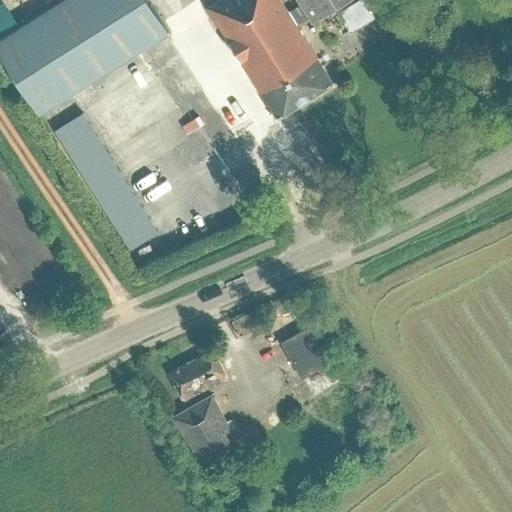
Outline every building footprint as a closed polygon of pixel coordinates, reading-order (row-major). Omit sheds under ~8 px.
[(148,0),(55,0),(0,34),(0,49),(38,111),(168,31),(148,0)] [(282,0),(217,0),(207,6),(277,116),(332,82),(295,22),(308,14),(312,20),(343,0),(299,0),(303,5),(291,12),(282,0)] [(357,21),(374,9),(367,0),(353,0),(346,6),(357,21)] [(208,104),(189,112),(194,123),(213,115),(208,104)] [(302,376),(334,356),(314,321),(282,341),(302,376)] [(184,399),(228,376),(212,348),(169,371),(184,399)] [(240,444),(212,393),(212,392),(171,415),(206,467),(240,444)] [(368,418),(357,429),(367,439),(378,427),(368,418)]
